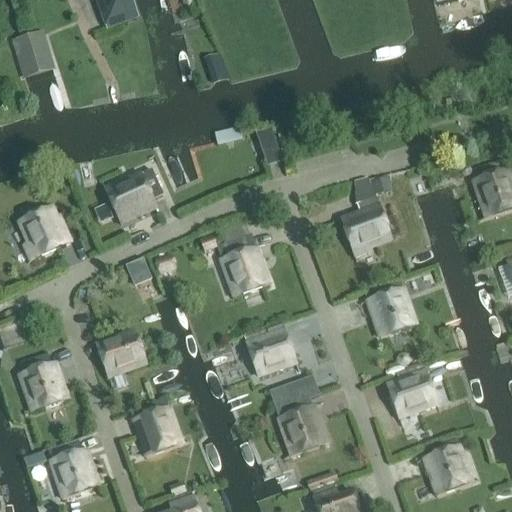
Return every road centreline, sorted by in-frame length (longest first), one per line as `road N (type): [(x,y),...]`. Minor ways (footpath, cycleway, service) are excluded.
road 1 (unclassified): [(390,511),(276,190)]
road 2 (unclassified): [(54,293),(276,190)]
road 3 (unclassified): [(276,190),(511,132)]
road 4 (unclassified): [(130,511),(54,293)]
